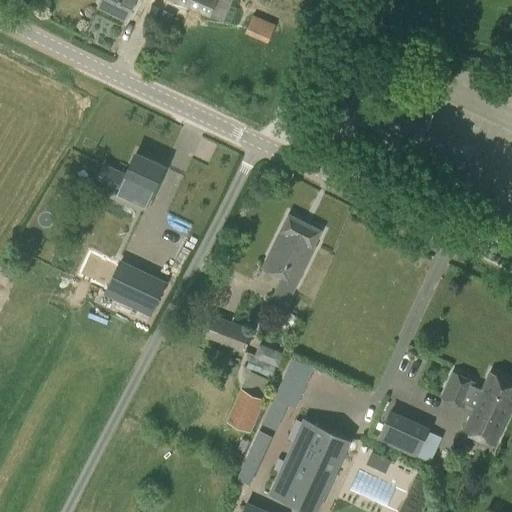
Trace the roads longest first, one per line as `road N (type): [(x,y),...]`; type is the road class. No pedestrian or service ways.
road 1 (unclassified): [(65,511),(255,143)]
road 2 (tertiary): [(255,143),(0,18)]
road 3 (tertiary): [(511,262),(255,143)]
road 4 (unclassified): [(255,143),(320,45),(333,0)]
